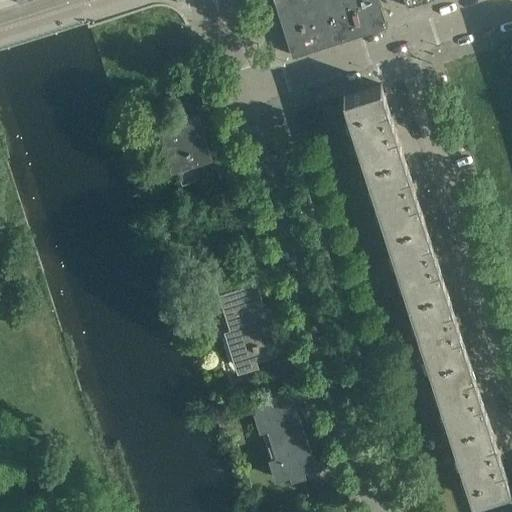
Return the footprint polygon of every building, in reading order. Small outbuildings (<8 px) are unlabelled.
[(388,24),(379,0),(274,0),(292,55),(388,24)] [(403,151),(394,124),(398,122),(394,112),(391,113),(382,84),(344,96),(353,126),(365,163),(403,151)] [(213,157),(198,110),(156,123),(171,170),(178,168),(182,181),(206,174),(202,161),(213,157)] [(425,218),(416,190),(419,189),(416,179),(412,180),(403,151),(365,163),(377,200),(387,231),(425,218)] [(446,285),(437,257),(441,256),(437,245),(434,247),(425,218),(387,231),(396,259),(408,297),(446,285)] [(277,344),(269,320),(256,279),(218,291),(225,311),(213,315),(218,330),(230,327),(241,363),(254,359),(272,354),(273,353),(274,352),(275,351),(276,350),(277,349),(277,348),(277,346),(277,344)] [(467,351),(458,323),(462,322),(459,312),(455,313),(446,285),(408,297),(420,333),(429,364),(467,351)] [(489,418),(480,390),(483,389),(480,378),(477,380),(467,351),(429,364),(439,393),(451,430),(489,418)] [(316,465),(304,427),(293,393),(255,405),(278,478),(316,465)] [(511,486),(501,456),(505,455),(501,445),(498,446),(489,418),(451,430),(463,467),(473,498),(511,486)]
